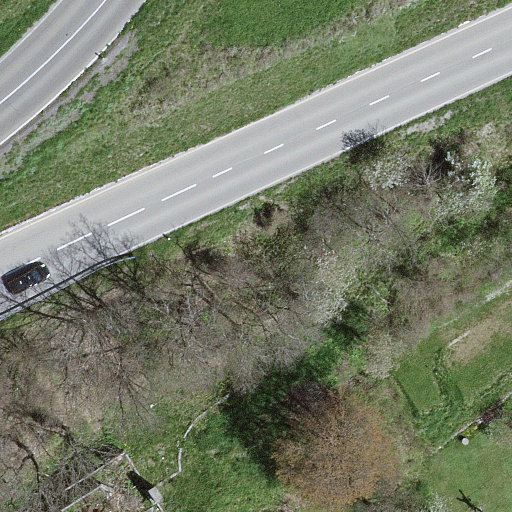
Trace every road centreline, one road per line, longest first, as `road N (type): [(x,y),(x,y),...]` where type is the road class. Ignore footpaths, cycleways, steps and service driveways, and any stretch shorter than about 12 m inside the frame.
road 1 (secondary): [(511,39),(0,278)]
road 2 (secondary): [(0,101),(107,0)]
